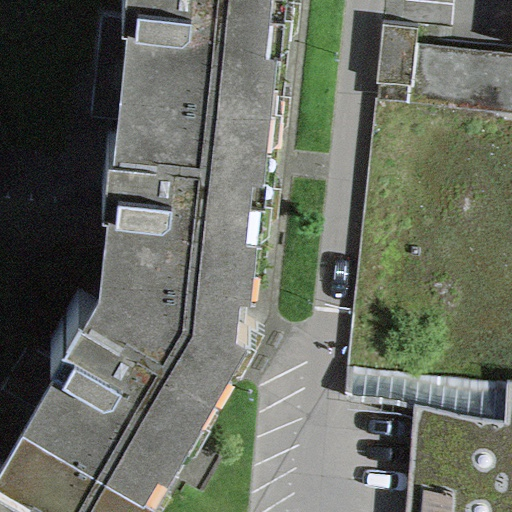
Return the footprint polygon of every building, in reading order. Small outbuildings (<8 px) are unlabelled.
[(284,79),(292,0),(126,0),(125,11),(102,9),(96,59),(284,79)] [(412,81),(418,21),(383,18),(376,77),(412,81)] [(249,264),(264,266),(284,79),(96,59),(91,110),(114,113),(113,126),(108,126),(102,182),(107,182),(100,249),(249,264)] [(511,511),(511,109),(375,96),(351,339),(346,393),(420,400),(409,511),(511,511)] [(2,381),(165,475),(258,314),(244,306),(249,264),(100,249),(99,260),(83,288),(78,286),(50,334),(55,337),(48,349),(27,337),(2,381)] [(0,511),(143,511),(165,475),(2,381),(0,384),(0,511)]
